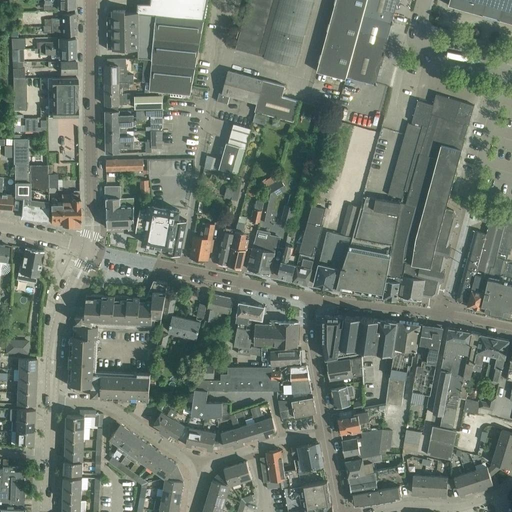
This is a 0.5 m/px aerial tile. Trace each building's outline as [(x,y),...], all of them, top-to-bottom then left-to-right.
[(75,8),(74,0),(43,0),(44,5),(58,4),(58,9),(65,8),(75,8)] [(113,16),(107,16),(107,33),(107,50),(138,49),(138,58),(152,59),(149,91),(170,93),(190,95),(192,87),(202,32),(204,20),(204,19),(208,0),(207,0),(150,0),(151,4),(138,4),(138,9),(138,13),(126,12),(125,10),(113,11),(113,16)] [(281,0),(249,0),(236,49),(267,57),(281,0)] [(313,0),(281,0),(267,57),(296,65),(313,0)] [(366,0),(335,0),(332,13),(361,21),(363,14),(366,0)] [(367,0),(363,14),(394,23),(393,21),(398,0),(367,0)] [(511,0),(450,0),(449,6),(511,23),(511,0)] [(43,26),(51,26),(76,24),(75,13),(62,14),(62,18),(42,19),(43,26)] [(361,21),(332,13),(324,42),(353,50),(361,21)] [(358,35),(346,77),(377,85),(376,82),(383,55),(386,54),(384,51),(392,24),(394,23),(363,14),(358,35)] [(76,24),(51,26),(43,26),(43,33),(62,32),(63,35),(77,35),(76,24)] [(24,37),(11,37),(11,49),(25,49),(24,37)] [(76,48),(75,38),(65,38),(58,38),(58,42),(45,42),(45,48),(76,48)] [(353,50),(324,42),(316,71),(345,79),(353,50)] [(76,58),(76,48),(45,48),(39,48),(39,54),(59,54),(59,58),(66,58),(76,58)] [(76,73),(76,61),(48,61),(48,68),(61,67),(61,73),(76,73)] [(19,68),(19,62),(13,62),(13,79),(27,79),(27,78),(25,78),(24,68),(19,68)] [(119,65),(115,65),(105,66),(105,83),(129,82),(133,82),(133,75),(119,75),(119,65)] [(219,92),(217,101),(228,104),(230,96),(257,103),(255,111),(256,111),(253,122),(265,125),(268,114),(294,121),(299,101),(282,97),(285,86),(263,80),(228,70),(222,93),(219,92)] [(51,117),(77,117),(77,77),(50,78),(51,117)] [(27,110),(27,79),(13,79),(14,110),(27,110)] [(119,94),(119,89),(129,88),(129,82),(105,83),(105,93),(119,94)] [(105,93),(105,105),(131,104),(131,99),(127,99),(127,94),(119,94),(105,93)] [(474,105),(436,94),(433,105),(418,100),(412,122),(428,126),(406,204),(415,206),(404,247),(403,262),(443,269),(457,216),(454,211),(446,209),(474,105)] [(151,96),(135,96),(135,108),(163,108),(163,99),(151,99),(151,96)] [(119,111),(115,111),(105,111),(106,121),(133,121),(132,115),(119,115),(119,111)] [(162,131),(162,111),(155,111),(155,119),(151,119),(151,131),(162,131)] [(63,119),(59,119),(60,153),(77,153),(77,160),(78,160),(77,126),(63,126),(63,119)] [(223,135),(224,126),(230,127),(231,121),(217,120),(215,134),(223,135)] [(106,121),(105,121),(106,132),(119,132),(127,131),(127,127),(133,127),(133,121),(106,121)] [(423,127),(409,123),(407,129),(421,133),(423,127)] [(421,133),(407,129),(405,135),(419,139),(421,133)] [(127,136),(127,131),(119,132),(106,132),(106,142),(133,142),(133,136),(127,136)] [(162,131),(151,131),(152,141),(162,141),(163,131),(162,131)] [(419,139),(405,135),(404,141),(418,145),(419,139)] [(20,140),(13,140),(13,141),(13,164),(15,164),(15,197),(23,198),(21,211),(21,217),(34,219),(48,220),(49,191),(49,187),(49,174),(47,174),(47,165),(30,165),(28,166),(28,140),(20,140)] [(147,153),(152,152),(152,149),(162,148),(162,141),(146,142),(147,153)] [(418,145),(404,141),(402,147),(416,151),(418,145)] [(133,142),(106,142),(106,153),(120,153),(120,148),(133,148),(133,142)] [(220,168),(238,174),(246,148),(227,142),(223,155),(220,168)] [(416,151),(402,147),(400,153),(414,157),(416,151)] [(220,168),(223,155),(207,151),(205,164),(220,168)] [(414,157),(400,153),(399,159),(413,163),(414,157)] [(143,159),(116,160),(106,160),(106,171),(116,171),(143,170),(143,159)] [(413,163),(399,159),(397,165),(411,169),(413,163)] [(411,169),(397,165),(395,171),(409,175),(411,169)] [(409,175),(395,171),(393,177),(408,181),(409,175)] [(1,194),(3,177),(0,176),(0,209),(11,210),(12,195),(1,194)] [(408,181),(393,177),(392,183),(406,187),(408,181)] [(224,197),(238,200),(241,180),(227,178),(224,197)] [(265,178),(260,181),(263,187),(268,183),(265,178)] [(140,179),(140,192),(148,191),(148,179),(140,179)] [(406,187),(392,183),(390,189),(404,193),(406,187)] [(121,198),(121,186),(106,186),(107,199),(121,198)] [(404,193),(390,189),(388,195),(402,198),(404,193)] [(79,191),(74,191),(74,193),(62,194),(62,203),(62,222),(62,225),(72,225),(72,228),(80,227),(79,191)] [(401,203),(366,197),(357,237),(393,244),(401,203)] [(50,203),(50,207),(51,217),(50,217),(50,222),(62,222),(62,203),(57,203),(56,198),(51,198),(51,203),(50,203)] [(121,198),(107,199),(108,228),(135,227),(134,198),(121,198)] [(257,200),(252,221),(252,222),(259,223),(263,202),(257,200)] [(400,296),(402,282),(403,262),(404,247),(415,206),(401,202),(401,203),(392,252),(384,294),(400,296)] [(349,204),(340,234),(352,237),(360,207),(349,204)] [(150,211),(141,209),(136,230),(145,232),(143,243),(164,247),(163,252),(180,255),(187,221),(178,219),(180,211),(151,205),(150,211)] [(295,207),(285,205),(281,222),(291,224),(295,207)] [(240,215),(236,234),(232,246),(228,265),(242,268),(249,239),(242,237),(246,217),(240,215)] [(486,234),(474,279),(467,306),(483,310),(483,308),(495,260),(497,252),(500,241),(504,226),(489,222),(486,234)] [(203,223),(202,225),(200,237),(194,236),(190,258),(208,261),(210,252),(212,252),(213,248),(211,248),(214,225),(203,223)] [(511,243),(511,227),(504,226),(500,241),(511,243)] [(224,233),(221,243),(220,246),(221,246),(217,263),(228,265),(232,246),(236,234),(235,234),(236,230),(226,228),(224,233)] [(250,259),(248,269),(270,274),(277,247),(278,247),(280,238),(268,236),(267,240),(264,239),(266,233),(257,231),(253,247),(250,259)] [(340,234),(327,231),(314,284),(336,289),(342,266),(352,237),(340,234)] [(475,231),(463,276),(474,279),(486,234),(475,231)] [(510,254),(511,247),(511,243),(500,241),(497,252),(510,254)] [(0,274),(5,275),(6,263),(8,245),(0,244),(0,274)] [(277,276),(292,280),(298,258),(290,256),(293,245),(286,244),(283,254),(277,276)] [(392,252),(350,244),(336,289),(383,296),(384,294),(392,252)] [(20,265),(17,279),(35,283),(37,276),(39,276),(43,251),(25,248),(22,265),(20,265)] [(511,284),(511,281),(511,263),(495,260),(483,308),(511,314),(511,308),(511,284)] [(438,294),(443,269),(403,262),(402,282),(400,296),(422,300),(422,296),(433,298),(438,294)] [(308,283),(312,267),(297,263),(292,280),(308,283)] [(474,279),(463,276),(457,297),(460,303),(467,305),(474,279)] [(146,297),(111,296),(103,295),(95,295),(86,295),(86,307),(81,307),(79,315),(76,315),(75,325),(99,326),(98,328),(152,330),(152,322),(161,323),(166,297),(168,283),(154,280),(146,297)] [(211,293),(203,331),(213,333),(215,322),(214,321),(215,314),(217,314),(217,311),(230,314),(233,301),(234,299),(221,296),(211,293)] [(166,297),(161,323),(161,325),(170,327),(169,331),(197,337),(201,320),(196,319),(195,321),(180,317),(182,308),(176,307),(176,308),(174,308),(175,299),(166,297)] [(265,306),(240,302),(237,320),(239,320),(234,345),(239,346),(238,353),(250,356),(252,348),(249,348),(251,338),(249,337),(251,322),(248,321),(249,316),(262,319),(265,306)] [(204,319),(205,319),(206,308),(205,308),(206,305),(200,303),(197,316),(204,318),(204,319)] [(396,321),(323,316),(323,359),(387,353),(388,338),(393,339),(396,321)] [(270,325),(255,324),(254,345),(298,347),(299,322),(270,320),(270,325)] [(420,324),(398,322),(397,332),(386,403),(402,405),(405,379),(406,380),(408,364),(411,365),(413,355),(415,355),(416,350),(417,351),(420,324)] [(98,338),(98,328),(99,326),(75,325),(74,325),(73,337),(70,337),(68,385),(83,386),(83,391),(91,393),(91,396),(101,396),(101,399),(141,400),(149,401),(150,377),(141,376),(131,375),(93,374),(95,338),(98,338)] [(420,343),(411,402),(422,404),(424,394),(428,361),(433,329),(433,326),(423,325),(421,335),(420,343)] [(471,331),(449,328),(444,356),(467,360),(471,331)] [(428,361),(424,394),(429,395),(430,395),(438,355),(443,330),(433,329),(428,361)] [(157,346),(166,348),(169,334),(160,332),(157,346)] [(467,360),(464,376),(463,377),(460,394),(459,397),(466,399),(471,377),(473,370),(480,336),(481,333),(472,332),(467,360)] [(485,337),(480,336),(473,370),(481,372),(484,354),(490,355),(491,355),(495,337),(485,335),(485,337)] [(504,339),(495,337),(491,355),(490,355),(488,365),(494,367),(491,383),(499,384),(508,342),(504,341),(504,339)] [(8,340),(7,353),(29,354),(30,342),(8,340)] [(301,364),(301,357),(301,350),(270,351),(271,357),(268,357),(268,348),(262,348),(262,366),(270,365),(301,364)] [(362,357),(327,362),(330,380),(362,374),(362,357)] [(37,358),(18,358),(18,369),(36,370),(37,358)] [(199,377),(209,378),(214,378),(214,364),(199,364),(199,377)] [(280,371),(272,372),(272,379),(284,379),(310,379),(307,365),(301,365),(280,367),(280,371)] [(221,374),(221,380),(229,380),(272,379),(272,372),(272,371),(272,367),(228,367),(228,374),(221,374)] [(36,370),(18,369),(17,381),(36,382),(36,370)] [(454,372),(441,370),(433,414),(442,416),(441,422),(453,424),(460,394),(464,376),(454,374),(454,372)] [(285,386),(284,379),(272,380),(229,380),(196,380),(194,390),(208,390),(277,390),(286,390),(286,386),(285,386)] [(312,391),(310,379),(284,379),(285,386),(286,386),(286,390),(286,393),(294,392),(312,391)] [(36,382),(17,381),(17,392),(35,393),(36,382)] [(347,386),(347,385),(331,388),(335,407),(351,404),(349,397),(354,396),(352,385),(347,386)] [(206,402),(208,390),(194,390),(191,414),(204,416),(203,417),(222,414),(222,413),(229,413),(230,404),(222,404),(222,401),(206,402)] [(35,393),(17,392),(16,404),(35,405),(35,393)] [(481,401),(479,408),(493,411),(494,403),(495,398),(488,396),(487,402),(481,401)] [(293,409),(289,409),(287,400),(277,400),(281,419),(316,412),(313,397),(292,400),(293,409)] [(480,402),(466,399),(464,411),(478,414),(480,402)] [(364,408),(363,400),(353,403),(354,409),(364,408)] [(260,405),(254,407),(264,438),(270,436),(268,432),(276,430),(272,417),(265,419),(264,415),(263,414),(260,405)] [(157,406),(156,420),(157,420),(154,424),(162,428),(159,432),(163,434),(173,419),(175,415),(172,412),(169,417),(161,412),(161,407),(157,406)] [(264,438),(254,407),(251,408),(253,414),(252,416),(253,419),(254,419),(255,422),(246,425),(251,438),(258,436),(260,440),(264,438)] [(34,410),(10,408),(10,420),(34,421),(34,410)] [(102,428),(103,413),(96,413),(96,410),(80,410),(80,416),(67,415),(66,427),(85,428),(98,428),(102,428)] [(356,415),(337,418),(341,434),(370,429),(369,421),(370,420),(368,411),(355,414),(356,415)] [(239,427),(235,413),(229,415),(234,428),(240,446),(245,444),(243,440),(251,438),(246,425),(239,427)] [(184,426),(173,419),(163,434),(168,437),(171,433),(182,439),(184,434),(180,433),(184,426)] [(16,420),(15,432),(33,433),(34,421),(16,420)] [(116,421),(114,425),(118,428),(110,439),(119,445),(129,430),(116,421)] [(456,430),(433,426),(427,456),(451,460),(456,430)] [(85,428),(66,427),(66,438),(84,439),(85,428)] [(187,435),(184,434),(182,439),(187,441),(186,445),(192,446),(192,442),(200,444),(203,430),(188,427),(187,435)] [(240,446),(234,428),(221,432),(221,433),(219,433),(219,440),(219,441),(220,446),(225,446),(233,443),(235,447),(240,446)] [(382,429),(374,430),(371,430),(361,432),(362,438),(341,441),(345,458),(346,460),(380,454),(382,429)] [(407,429),(405,442),(419,445),(421,432),(407,429)] [(511,432),(502,429),(499,439),(498,440),(511,444),(511,432)] [(129,430),(119,445),(116,450),(126,456),(128,452),(138,437),(129,430)] [(203,430),(200,444),(208,445),(207,449),(213,451),(213,446),(220,446),(219,441),(219,440),(214,441),(216,433),(203,430)] [(33,433),(15,432),(15,444),(33,444),(33,433)] [(148,444),(138,437),(126,456),(135,463),(148,444)] [(84,439),(66,438),(65,449),(84,450),(84,439)] [(511,444),(498,440),(495,451),(511,456),(511,444)] [(323,464),(319,443),(291,448),(292,455),(300,453),(301,458),(295,460),(296,469),(299,469),(313,466),(323,464)] [(157,450),(148,444),(135,463),(138,459),(147,465),(157,450)] [(84,450),(65,449),(65,461),(83,462),(84,450)] [(267,457),(260,458),(264,482),(267,482),(280,480),(286,479),(285,475),(285,471),(282,449),(266,452),(267,457)] [(166,457),(157,450),(147,465),(157,472),(166,457)] [(511,457),(511,456),(495,451),(492,462),(493,463),(490,465),(497,471),(503,466),(511,469),(511,468),(511,463),(510,463),(511,457)] [(382,460),(381,454),(380,454),(346,460),(345,460),(345,461),(349,480),(352,479),(377,475),(374,461),(382,460)] [(112,457),(109,461),(118,467),(121,463),(116,459),(112,457)] [(177,464),(166,457),(157,472),(166,478),(177,464)] [(83,462),(65,461),(64,473),(83,473),(83,462)] [(252,478),(247,461),(235,465),(241,482),(252,478)] [(130,469),(121,463),(118,467),(127,474),(130,469)] [(184,481),(177,464),(166,478),(164,489),(182,492),(184,481)] [(241,482),(235,465),(224,468),(213,479),(231,485),(241,482)] [(497,471),(490,465),(487,467),(487,466),(476,470),(483,490),(488,489),(487,485),(493,483),(490,476),(497,471)] [(0,467),(0,511),(23,511),(24,467),(2,466),(2,468),(0,467)] [(138,475),(130,469),(127,474),(135,480),(138,475)] [(286,479),(280,480),(281,486),(282,489),(285,488),(301,485),(299,469),(297,469),(296,469),(285,471),(285,475),(286,479)] [(483,490),(476,470),(465,473),(471,491),(477,489),(478,492),(483,490)] [(399,471),(377,475),(352,479),(352,481),(350,483),(351,489),(351,492),(394,486),(397,485),(399,471)] [(419,496),(424,497),(424,476),(413,475),(413,473),(409,473),(410,479),(413,479),(412,493),(419,493),(419,496)] [(471,491),(465,473),(454,477),(454,478),(451,478),(452,487),(457,486),(461,497),(466,496),(465,493),(471,491)] [(436,476),(424,476),(424,497),(429,497),(429,494),(435,494),(436,476)] [(448,477),(436,476),(435,494),(442,494),(441,498),(447,498),(448,487),(452,487),(451,478),(448,479),(448,477)] [(82,477),(64,477),(64,488),(82,489),(82,477)] [(231,485),(213,479),(210,490),(227,495),(231,485)] [(280,480),(267,482),(267,483),(268,488),(281,486),(280,480)] [(301,485),(285,488),(286,499),(329,492),(327,481),(301,485)] [(359,506),(366,504),(396,500),(395,496),(394,486),(351,492),(354,503),(355,505),(359,505),(359,506)] [(82,489),(64,488),(63,499),(81,500),(82,489)] [(182,492),(164,489),(163,497),(157,496),(156,500),(180,503),(182,492)] [(227,495),(210,490),(206,501),(224,506),(227,495)] [(331,504),(329,492),(286,499),(288,511),(331,504)] [(81,500),(63,499),(63,511),(81,511),(81,500)] [(178,511),(180,503),(156,500),(154,511),(162,511),(178,511)] [(222,511),(224,506),(206,501),(203,511),(222,511)]
